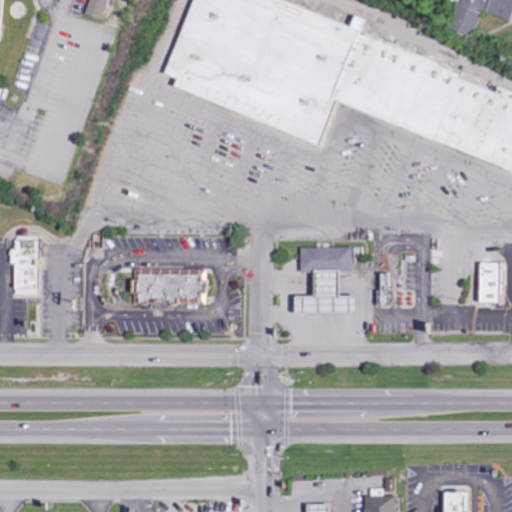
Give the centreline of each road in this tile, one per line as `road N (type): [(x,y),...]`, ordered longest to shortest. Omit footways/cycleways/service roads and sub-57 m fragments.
road 1 (residential): [(511,354),(0,356)]
road 2 (trunk): [(511,401),(0,402)]
road 3 (trunk): [(0,430),(511,430)]
road 4 (residential): [(265,479),(0,486)]
